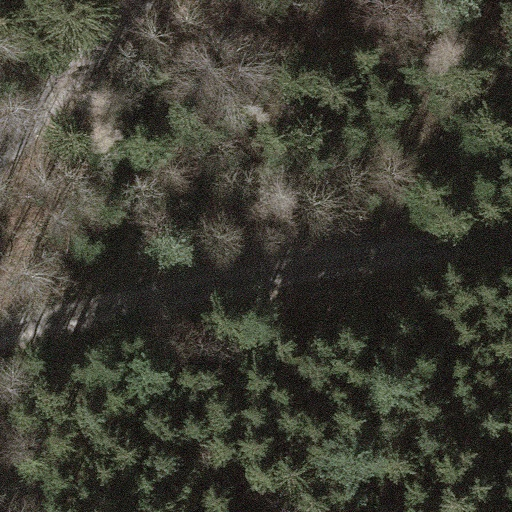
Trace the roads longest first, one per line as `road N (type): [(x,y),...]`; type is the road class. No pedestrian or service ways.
road 1 (track): [(0,331),(390,243),(511,231)]
road 2 (track): [(0,154),(138,0)]
